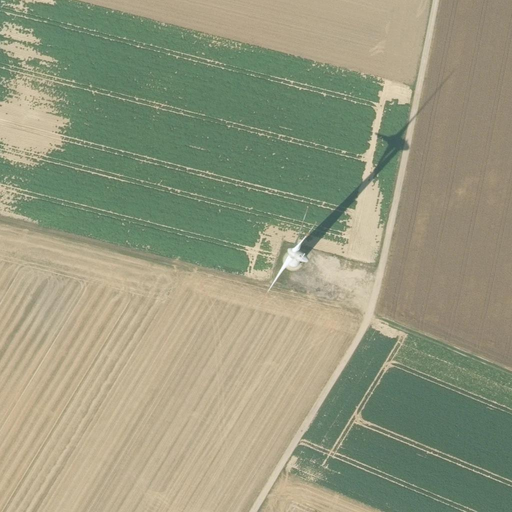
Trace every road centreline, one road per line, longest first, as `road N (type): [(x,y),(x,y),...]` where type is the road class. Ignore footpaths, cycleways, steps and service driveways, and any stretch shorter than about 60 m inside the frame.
road 1 (track): [(434,0),(370,315),(253,511)]
road 2 (track): [(370,315),(0,217)]
road 3 (track): [(370,315),(511,371)]
